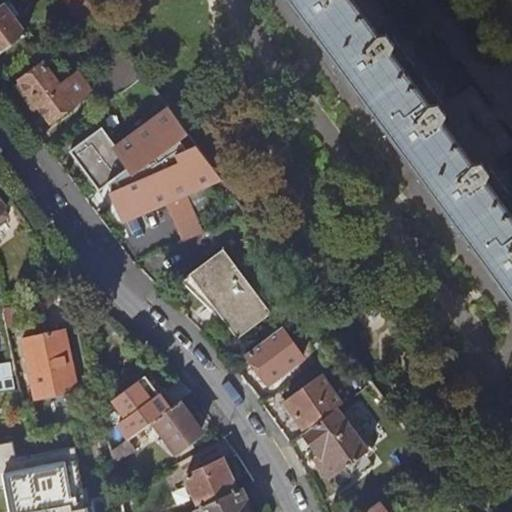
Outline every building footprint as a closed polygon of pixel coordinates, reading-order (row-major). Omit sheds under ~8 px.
[(70,0),(86,22),(99,12),(89,0),(70,0)] [(292,0),(511,297),(511,214),(353,0),(292,0)] [(6,6),(0,9),(0,54),(27,34),(6,6)] [(104,69),(123,95),(142,81),(147,77),(128,51),(104,69)] [(44,65),(22,82),(23,84),(19,88),(35,110),(40,106),(52,123),(92,93),(83,80),(73,78),(61,87),(44,65)] [(222,179),(172,111),(119,150),(104,130),(72,153),(101,194),(110,187),(125,218),(168,202),(185,243),(206,234),(188,194),(222,179)] [(216,211),(222,227),(249,216),(235,197),(216,211)] [(5,210),(0,213),(0,223),(9,217),(5,210)] [(192,276),(240,338),(272,314),(224,252),(192,276)] [(3,310),(6,327),(34,321),(30,305),(3,310)] [(283,328),(250,353),(271,382),(304,357),(283,328)] [(65,332),(23,341),(35,400),(77,390),(65,332)] [(0,362),(0,388),(17,387),(15,362),(0,362)] [(155,422),(177,406),(165,390),(159,393),(147,376),(115,399),(128,417),(119,423),(131,439),(155,422)] [(321,377),(286,403),(308,434),(338,411),(343,408),(321,377)] [(177,406),(155,422),(178,454),(202,435),(193,423),(195,421),(181,403),(177,406)] [(304,437),(335,479),(368,453),(338,411),(308,434),(304,437)] [(114,453),(117,467),(138,450),(130,440),(114,453)] [(93,511),(90,490),(75,492),(70,456),(7,469),(14,511),(93,511)] [(203,508),(239,491),(225,461),(189,478),(203,508)] [(253,511),(242,490),(239,491),(203,508),(197,510),(198,511),(253,511)]
